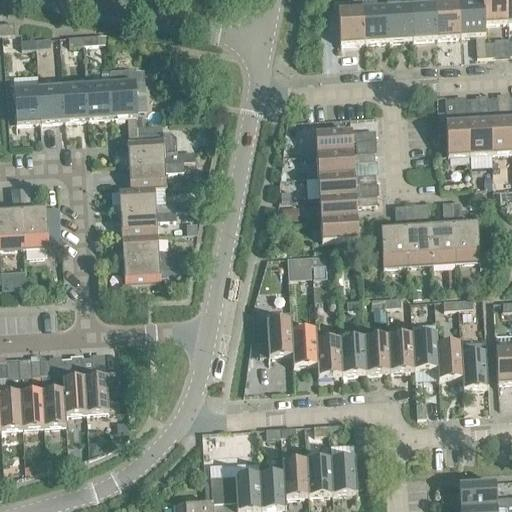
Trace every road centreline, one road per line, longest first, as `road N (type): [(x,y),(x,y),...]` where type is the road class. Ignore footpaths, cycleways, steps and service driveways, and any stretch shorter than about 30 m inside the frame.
road 1 (tertiary): [(204,340),(248,93)]
road 2 (residential): [(79,341),(81,176),(0,182)]
road 3 (residential): [(176,423),(376,414),(388,419),(394,440)]
road 4 (tertiary): [(255,41),(39,0)]
road 5 (tertiary): [(43,511),(83,500),(151,453),(176,423)]
road 6 (residential): [(444,197),(394,200),(388,92)]
road 7 (residential): [(248,93),(388,92)]
road 8 (residential): [(79,341),(204,340)]
road 9 (residential): [(388,92),(511,84)]
